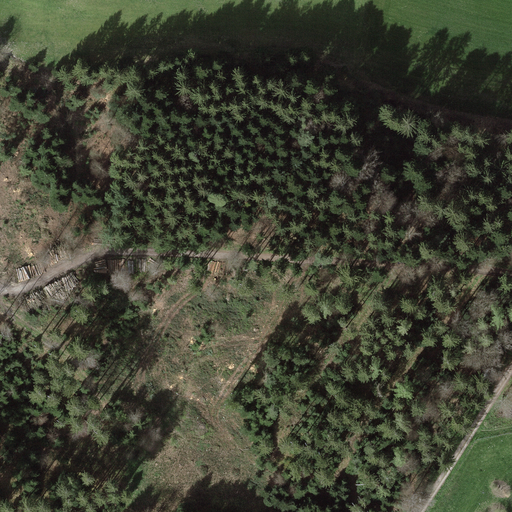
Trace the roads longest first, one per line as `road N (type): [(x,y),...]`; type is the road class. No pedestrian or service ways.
road 1 (track): [(511,276),(487,268),(123,248),(20,288),(0,288)]
road 2 (track): [(121,511),(212,347),(262,314),(371,295),(447,267)]
road 3 (track): [(421,511),(511,371)]
